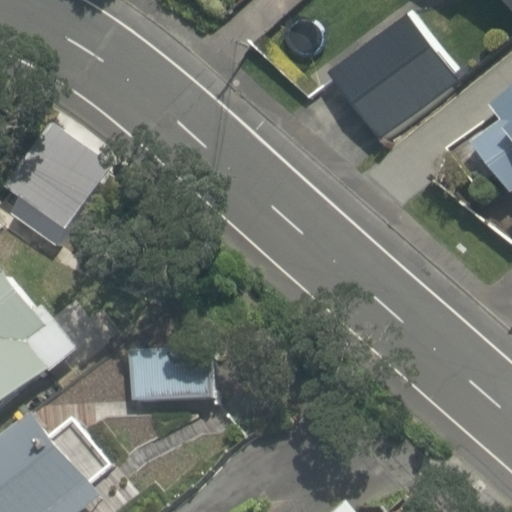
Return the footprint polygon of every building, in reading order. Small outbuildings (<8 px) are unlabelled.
[(472,0),(495,0),(511,19),(511,0),(456,0),(463,8),(472,0)] [(413,12),(325,78),(381,152),(469,86),(413,12)] [(511,104),(495,120),(505,131),(474,158),(511,202),(511,104)] [(0,422),(55,383),(33,351),(59,333),(0,250),(0,422)] [(216,354),(134,354),(133,406),(216,406),(216,354)] [(0,511),(96,511),(101,509),(47,440),(38,428),(0,456),(0,511)]
